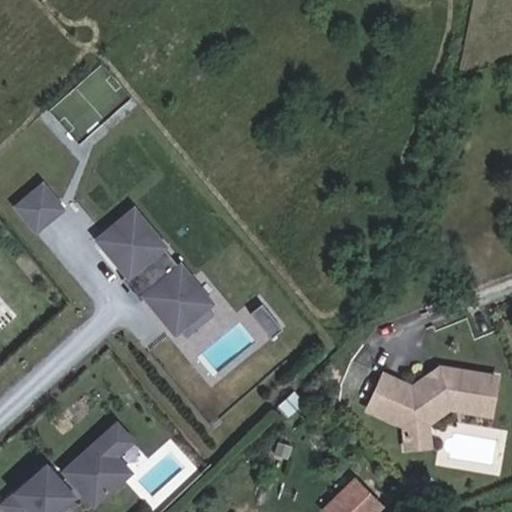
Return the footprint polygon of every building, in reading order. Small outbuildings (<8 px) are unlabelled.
[(30,234),(57,212),(37,188),(9,210),(30,234)] [(200,303),(126,214),(92,242),(120,276),(127,285),(121,290),(132,303),(139,298),(166,331),(200,303)] [(127,285),(120,276),(113,281),(121,290),(127,285)] [(253,304),(242,314),(263,339),(274,330),(253,304)] [(382,376),(368,412),(407,426),(410,428),(419,424),(431,421),(449,409),(492,416),(499,379),(438,369),(412,388),(382,376)] [(110,453),(126,438),(111,421),(94,436),(110,453)] [(410,428),(407,426),(406,450),(430,451),(431,421),(419,424),(410,428)] [(45,511),(74,486),(89,502),(125,469),(110,453),(94,436),(58,469),(67,478),(60,485),(40,463),(0,500),(0,505),(6,511),(45,511)] [(374,511),(378,509),(353,483),(323,511),(374,511)] [(435,511),(435,499),(421,499),(421,511),(435,511)]
